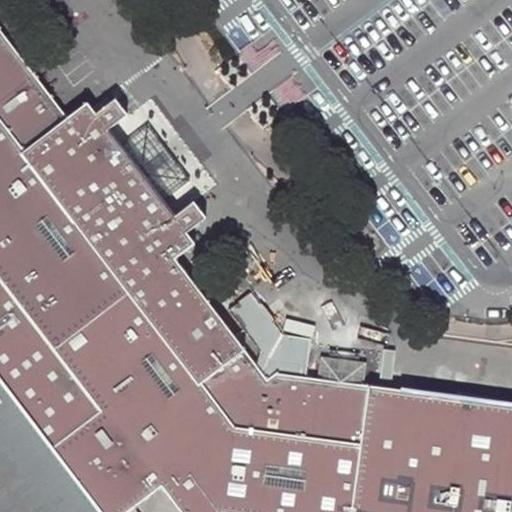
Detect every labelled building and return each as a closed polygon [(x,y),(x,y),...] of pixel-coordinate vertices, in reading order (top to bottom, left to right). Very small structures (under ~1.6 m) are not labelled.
[(441,0),(425,0),(442,22),(452,14),(441,0)] [(0,511),(126,511),(161,486),(180,511),(511,511),(511,400),(358,381),(337,378),(315,375),(272,370),(263,376),(171,257),(191,241),(183,232),(202,216),(189,200),(170,214),(159,200),(140,176),(117,147),(104,130),(123,115),(112,100),(93,114),(84,103),(66,117),(0,30),(0,511)] [(145,125),(117,147),(140,176),(159,200),(187,179),(168,154),(145,125)] [(276,333),(273,368),(307,370),(310,336),(276,333)] [(318,353),(315,375),(337,378),(358,381),(361,358),(340,355),(318,353)]
